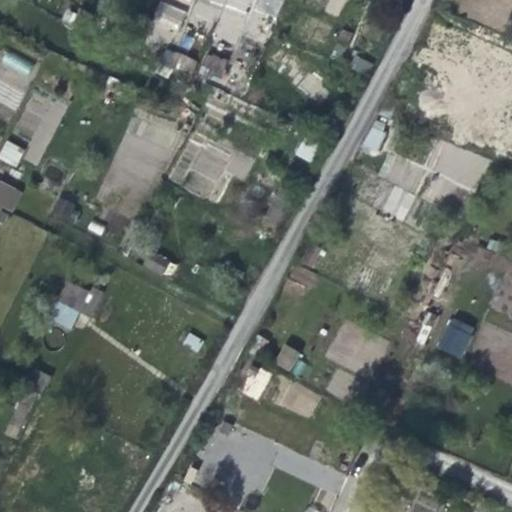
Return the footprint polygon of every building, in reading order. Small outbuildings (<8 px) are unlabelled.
[(193,0),(196,1),(190,18),(216,26),(213,35),(236,43),(248,9),(277,19),(282,0),(193,0)] [(152,22),(175,33),(185,12),(162,1),(152,22)] [(0,64),(27,77),(33,63),(2,49),(0,52),(0,64)] [(168,49),(161,66),(190,77),(196,60),(168,49)] [(221,79),(228,60),(205,52),(198,71),(221,79)] [(0,102),(17,108),(26,85),(0,75),(0,102)] [(386,126),(374,121),(363,146),(376,151),(386,126)] [(6,139),(0,151),(0,159),(15,167),(25,149),(6,139)] [(478,188),(489,159),(447,144),(436,173),(478,188)] [(0,204),(13,211),(22,192),(0,180),(0,204)] [(383,211),(402,219),(413,195),(394,186),(383,211)] [(92,316),(102,296),(68,279),(48,319),(69,330),(80,310),(92,316)] [(461,359),(474,327),(450,317),(437,348),(461,359)] [(284,343),(274,362),(290,372),(301,353),(284,343)] [(256,365),(242,393),(256,400),(271,373),(256,365)] [(145,448),(107,427),(94,448),(133,471),(145,448)] [(197,511),(198,511),(170,497),(162,511),(197,511)]
